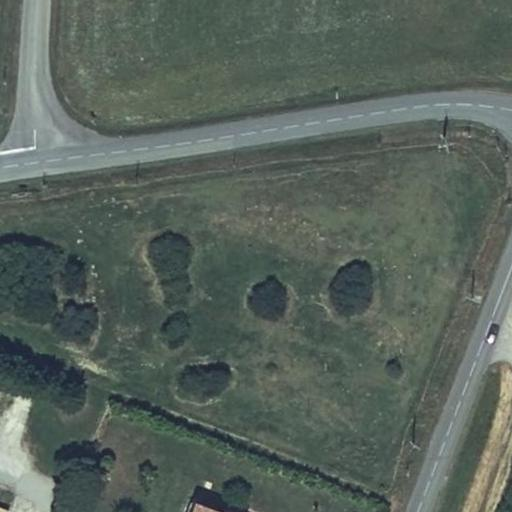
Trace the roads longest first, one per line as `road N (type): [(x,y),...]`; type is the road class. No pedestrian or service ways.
road 1 (tertiary): [(40,162),(414,108),(511,110)]
road 2 (tertiary): [(511,268),(418,511)]
road 3 (tertiary): [(38,0),(32,96),(40,162)]
